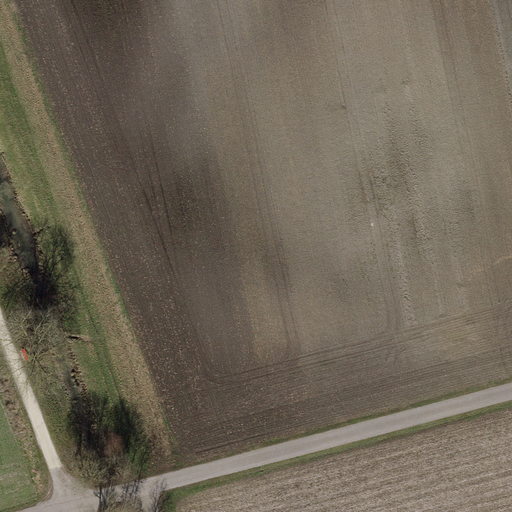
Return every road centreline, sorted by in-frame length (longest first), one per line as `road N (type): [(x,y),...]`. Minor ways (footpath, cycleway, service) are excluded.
road 1 (track): [(511,392),(44,511)]
road 2 (track): [(68,505),(0,322)]
